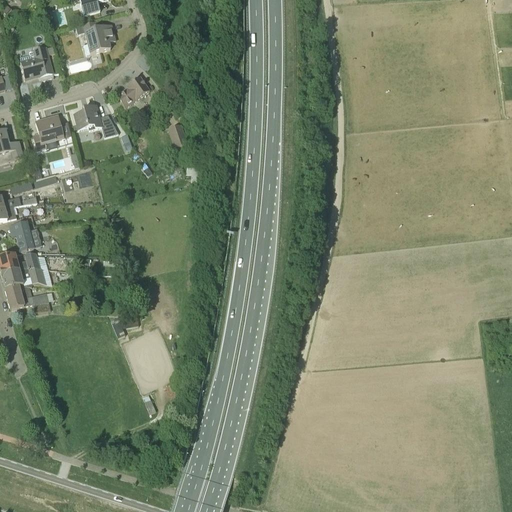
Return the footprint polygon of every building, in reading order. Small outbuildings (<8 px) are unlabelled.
[(78,0),(84,18),(100,14),(98,5),(109,2),(108,0),(78,0)] [(1,12),(6,16),(10,11),(5,6),(1,12)] [(98,32),(96,24),(83,27),(76,29),(77,37),(85,35),(88,47),(84,48),(86,57),(90,57),(111,51),(109,45),(116,43),(112,28),(98,32)] [(45,79),(53,77),(46,50),(29,55),(29,58),(20,60),(26,83),(45,78),(45,79)] [(137,102),(150,93),(140,79),(127,89),(128,90),(117,98),(125,110),(137,102)] [(100,120),(97,108),(84,111),(84,114),(74,117),(78,133),(89,131),(89,134),(102,130),(104,140),(118,137),(108,118),(100,120)] [(46,146),(64,141),(72,139),(68,125),(61,127),(58,119),(36,125),(40,137),(34,138),(38,153),(47,151),(46,146)] [(174,152),(187,147),(181,127),(167,131),(174,152)] [(19,144),(10,146),(6,133),(0,134),(0,167),(23,161),(19,144)] [(38,170),(33,171),(35,182),(41,180),(38,170)] [(199,186),(200,170),(191,170),(191,186),(199,186)] [(34,191),(56,185),(54,178),(32,184),(34,191)] [(11,197),(32,192),(30,184),(9,190),(11,197)] [(0,214),(13,211),(13,209),(21,207),(19,199),(2,204),(1,200),(0,200),(0,214)] [(13,211),(0,214),(0,225),(16,221),(15,218),(13,211)] [(20,255),(33,251),(26,225),(13,228),(20,255)] [(25,272),(41,273),(36,258),(24,257),(26,264),(17,266),(15,257),(0,260),(0,272),(1,278),(25,272)] [(45,288),(41,273),(25,272),(1,278),(5,292),(23,287),(24,289),(29,290),(30,290),(32,287),(35,287),(45,288)] [(5,292),(10,313),(33,307),(35,315),(50,313),(45,296),(31,300),(29,290),(24,289),(23,287),(5,292)] [(117,341),(125,338),(121,327),(113,329),(117,341)] [(148,398),(142,400),(149,417),(155,414),(148,398)]
